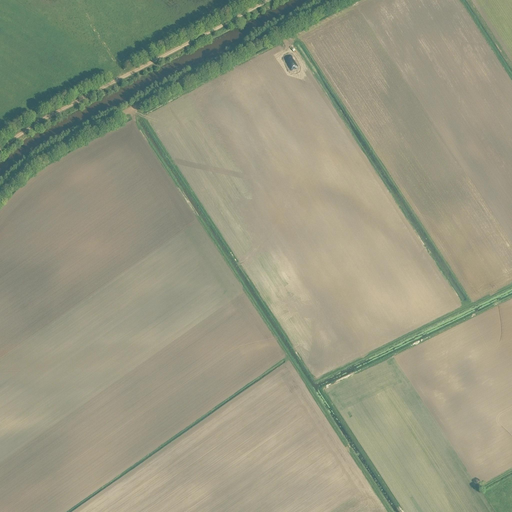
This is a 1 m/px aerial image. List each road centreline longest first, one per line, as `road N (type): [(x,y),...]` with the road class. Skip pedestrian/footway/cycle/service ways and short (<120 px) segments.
road 1 (track): [(0,197),(96,128),(334,0)]
road 2 (track): [(270,0),(0,150)]
